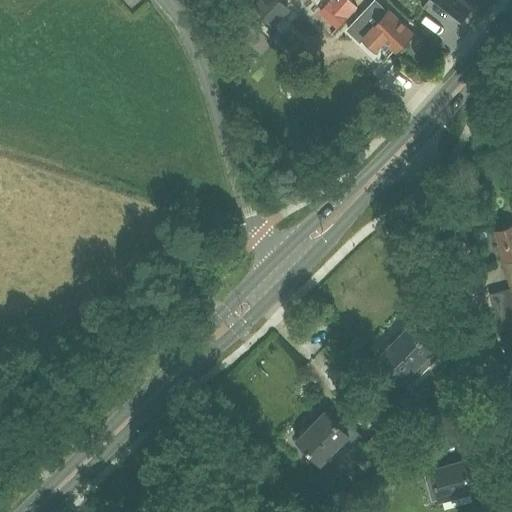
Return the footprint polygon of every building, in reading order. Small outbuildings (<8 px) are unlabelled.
[(289,8),(280,0),(257,0),(252,6),(272,25),(289,8)] [(348,0),(337,0),(335,2),(332,0),(324,0),(316,8),(325,17),(321,21),(326,26),(330,21),(336,27),(356,7),(348,0)] [(432,0),(460,21),(475,0),(432,0)] [(395,52),(395,51),(412,33),(387,10),(385,11),(378,5),(362,23),(360,21),(350,32),(360,41),(362,38),(374,49),(382,40),(395,52)] [(267,27),(264,37),(284,45),(288,35),(267,27)] [(511,225),(503,228),(494,231),(499,245),(496,245),(511,292),(511,225)] [(408,326),(407,326),(379,355),(403,378),(432,349),(408,326)] [(407,387),(395,399),(412,415),(423,404),(407,387)] [(421,415),(430,425),(449,408),(441,399),(421,415)] [(297,439),(320,462),(348,434),(325,411),(297,439)] [(407,440),(388,421),(368,442),(386,460),(407,440)] [(432,471),(439,498),(470,490),(463,463),(441,469),(435,446),(412,452),(418,475),(432,471)] [(371,463),(364,455),(356,463),(364,471),(371,463)]
